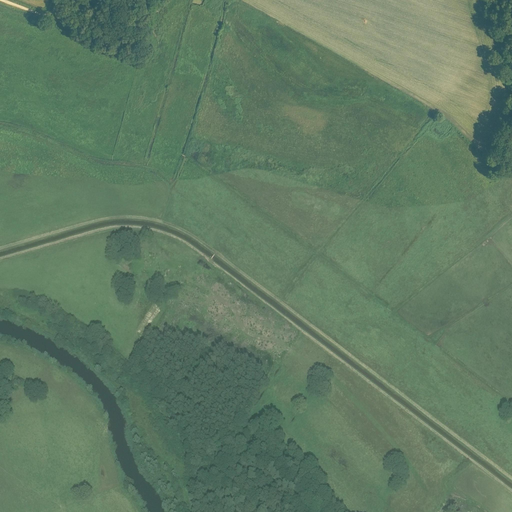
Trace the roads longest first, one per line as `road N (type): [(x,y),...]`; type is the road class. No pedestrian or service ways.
road 1 (track): [(226,451),(213,427),(82,319),(29,290),(0,286)]
road 2 (track): [(353,511),(249,412)]
